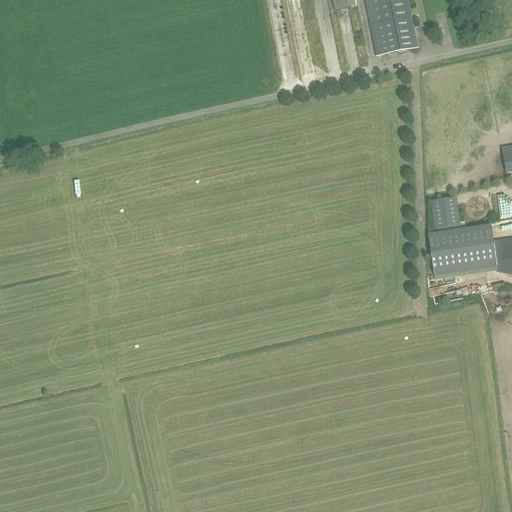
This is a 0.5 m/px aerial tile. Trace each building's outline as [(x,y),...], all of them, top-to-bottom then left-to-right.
[(278,0),(265,0),(279,73),(291,71),(278,0)] [(297,0),(285,0),(289,24),(300,23),(297,0)] [(352,0),(332,0),(335,11),(354,7),(352,0)] [(364,0),(376,57),(418,49),(408,0),(364,0)] [(326,8),(314,10),(322,60),(335,58),(326,8)] [(346,38),(350,37),(348,14),(339,15),(344,61),(353,60),(351,46),(347,46),(346,38)] [(362,29),(353,29),(355,57),(364,57),(362,29)] [(498,273),(511,275),(511,239),(494,242),(498,273)] [(454,266),(425,272),(428,285),(457,279),(454,266)]
